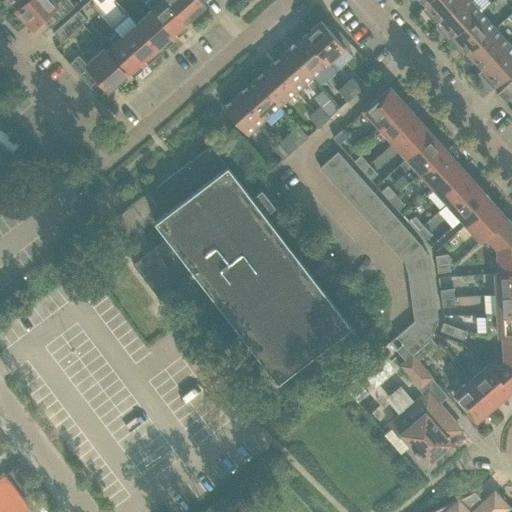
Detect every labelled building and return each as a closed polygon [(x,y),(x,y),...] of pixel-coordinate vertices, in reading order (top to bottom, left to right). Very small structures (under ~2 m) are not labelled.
[(16,10),(26,0),(11,0),(18,7),(15,9),(16,10)] [(49,28),(74,6),(68,0),(26,0),(16,10),(31,27),(41,19),(49,28)] [(174,36),(189,22),(169,0),(147,0),(144,3),(150,9),(174,36)] [(188,19),(205,4),(200,0),(169,0),(189,22),(190,22),(188,19)] [(434,24),(460,0),(428,0),(424,4),(426,6),(422,10),(428,18),(433,14),(438,20),(434,24)] [(453,36),(481,11),(470,0),(460,0),(434,24),(443,34),(447,30),(453,36)] [(159,49),(174,36),(150,9),(135,22),(159,49)] [(61,42),(86,20),(78,11),(53,33),(61,42)] [(467,52),(495,27),(481,11),(453,36),(448,40),(457,50),(462,46),(467,52)] [(328,62),(345,47),(320,19),(303,34),(328,62)] [(144,63),(159,49),(135,22),(119,36),(144,63)] [(481,68),(509,43),(495,27),(467,52),(481,68)] [(312,76),(328,62),(303,34),(287,49),(312,76)] [(128,77),(144,63),(119,36),(105,49),(103,48),(128,77)] [(496,85),(511,71),(511,46),(509,43),(481,68),(482,69),(477,73),(486,82),(490,78),(496,85)] [(128,77),(103,48),(86,63),(78,55),(69,63),(91,88),(100,80),(108,90),(125,74),(128,77)] [(296,91),(312,76),(287,49),(271,63),(296,91)] [(280,105),(296,91),(271,63),(255,77),(280,105)] [(263,119),(280,105),(255,77),(239,92),(263,119)] [(355,93),(361,88),(351,77),(346,82),(355,93)] [(504,102),(511,95),(511,78),(496,93),(504,102)] [(346,82),(337,91),(346,101),(355,93),(346,82)] [(379,127),(405,104),(389,86),(363,110),(379,127)] [(247,134),(263,119),(239,92),(222,107),(247,134)] [(392,142),(418,119),(405,104),(379,127),(392,142)] [(329,117),(328,116),(319,106),(314,111),(323,121),(329,117)] [(317,127),(323,121),(314,111),(308,116),(317,127)] [(406,158),(432,134),(418,119),(392,142),(406,158)] [(307,136),(307,135),(297,125),(281,140),(291,150),(307,136)] [(338,144),(348,135),(342,128),(332,137),(338,144)] [(420,173),(446,150),(432,134),(406,158),(420,173)] [(283,157),(291,150),(281,140),(273,147),(283,157)] [(0,175),(3,178),(27,148),(19,142),(11,153),(0,144),(0,175)] [(228,165),(227,166),(211,145),(156,187),(172,208),(156,220),(168,237),(133,264),(160,300),(177,287),(197,314),(216,300),(240,332),(230,339),(242,356),(252,348),(277,380),(351,324),(264,213),(268,210),(255,193),(251,196),(228,165)] [(433,188),(459,165),(446,150),(420,173),(433,188)] [(327,176),(345,160),(337,151),(319,167),(327,176)] [(362,170),(368,164),(360,154),(353,160),(362,170)] [(335,185),(353,169),(345,160),(327,176),(335,185)] [(370,179),(377,173),(368,164),(362,170),(370,179)] [(447,203),(473,180),(459,165),(433,188),(447,203)] [(343,194),(361,178),(353,169),(335,185),(343,194)] [(351,203),(369,187),(361,178),(343,194),(351,203)] [(474,207),(487,196),(473,180),(447,203),(463,221),(476,210),(474,207)] [(389,200),(396,194),(387,185),(381,191),(389,200)] [(359,212),(377,196),(369,187),(351,203),(359,212)] [(397,210),(404,204),(396,194),(389,200),(397,210)] [(367,221),(385,205),(377,196),(359,212),(367,221)] [(505,216),(489,198),(487,196),(474,207),(476,210),(463,221),(480,240),(505,216)] [(375,230),(393,214),(385,205),(367,221),(375,230)] [(383,239),(401,223),(393,214),(375,230),(383,239)] [(416,231),(423,225),(414,215),(408,221),(416,231)] [(511,224),(505,216),(480,240),(488,250),(494,249),(496,271),(493,271),(493,273),(511,272),(511,224)] [(391,248),(409,232),(401,223),(383,239),(391,248)] [(425,240),(431,234),(423,225),(416,231),(425,240)] [(412,253),(421,245),(409,232),(391,248),(400,257),(412,253)] [(407,273),(431,270),(427,254),(403,261),(407,273)] [(436,264),(449,262),(447,254),(435,255),(436,264)] [(437,272),(450,271),(449,262),(436,264),(437,272)] [(409,285),(432,281),(431,270),(407,273),(409,285)] [(494,294),(511,292),(511,272),(493,273),(494,294)] [(410,297),(434,293),(432,281),(409,285),(410,297)] [(441,298),(453,296),(452,288),(439,290),(441,298)] [(495,314),(511,313),(511,292),(494,294),(495,314)] [(412,308),(436,305),(434,293),(410,297),(412,308)] [(442,307),(454,305),(453,296),(441,298),(442,307)] [(434,328),(437,319),(436,305),(412,308),(413,320),(434,328)] [(496,335),(511,333),(511,313),(495,314),(495,315),(486,315),(486,317),(485,316),(486,332),(487,332),(487,333),(490,333),(496,334),(496,335)] [(413,320),(405,328),(426,352),(436,344),(430,338),(434,328),(413,320)] [(451,334),(454,326),(443,322),(439,330),(451,334)] [(463,339),(466,331),(454,326),(451,334),(463,339)] [(417,360),(426,352),(405,328),(395,336),(402,344),(412,355),(417,360)] [(511,333),(496,335),(496,337),(501,336),(502,360),(492,369),(487,363),(486,364),(509,391),(511,388),(511,333)] [(402,344),(396,349),(406,360),(412,355),(402,344)] [(431,377),(417,360),(412,355),(406,360),(399,365),(419,388),(431,377)] [(494,404),(509,391),(486,364),(470,378),(494,404)] [(476,420),(494,404),(470,378),(453,393),(476,420)] [(460,429),(438,403),(427,391),(389,424),(399,436),(402,434),(414,449),(413,450),(417,455),(418,453),(426,463),(442,449),(440,446),(460,429)] [(0,511),(33,511),(6,472),(0,475),(0,511)] [(504,511),(502,510),(507,506),(493,492),(471,511),(468,511),(458,500),(445,511),(504,511)]
